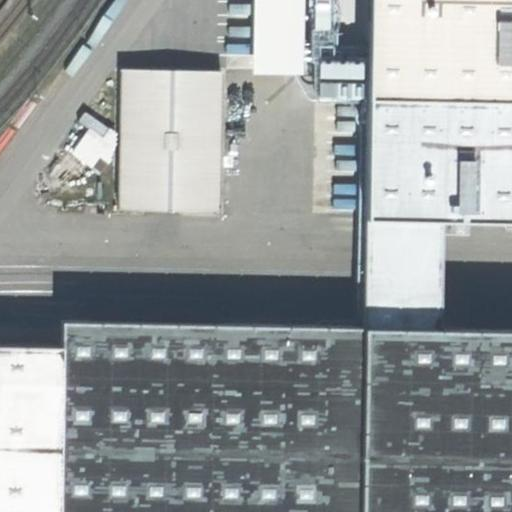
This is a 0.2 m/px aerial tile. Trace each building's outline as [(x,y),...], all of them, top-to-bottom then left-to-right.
[(302,67),(300,0),(249,0),(251,68),(302,67)] [(312,93),(353,94),(354,55),(313,53),(312,93)] [(220,66),(123,63),(119,198),(216,201),(220,66)] [(511,97),(364,95),(360,324),(437,326),(439,215),(511,216),(511,97)] [(0,511),(511,511),(511,327),(437,326),(360,324),(59,319),(59,344),(0,342),(0,511)]
